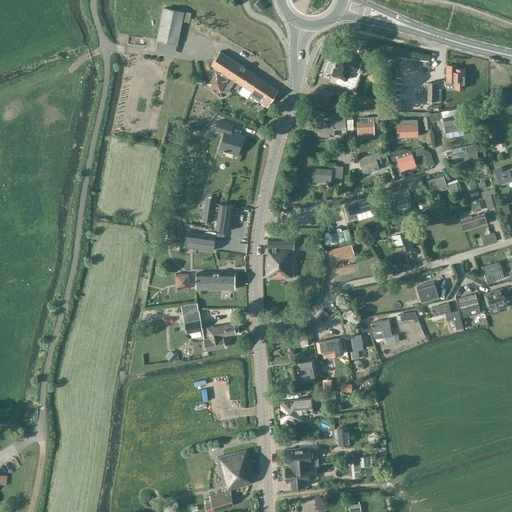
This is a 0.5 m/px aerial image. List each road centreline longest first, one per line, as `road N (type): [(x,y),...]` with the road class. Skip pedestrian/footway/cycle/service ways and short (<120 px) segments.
road 1 (residential): [(511,241),(346,286),(304,314),(256,320)]
road 2 (residential): [(259,217),(286,217),(436,168),(436,149)]
road 3 (tertiary): [(259,217),(296,87),(301,24)]
road 4 (tertiary): [(267,511),(256,320)]
road 5 (primary): [(511,56),(388,20)]
